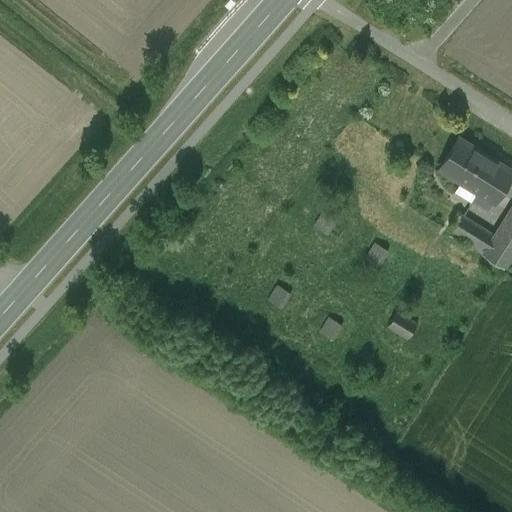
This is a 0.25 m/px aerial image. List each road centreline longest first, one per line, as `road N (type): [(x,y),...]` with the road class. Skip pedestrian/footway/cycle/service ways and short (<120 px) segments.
road 1 (secondary): [(0,316),(281,0)]
road 2 (track): [(318,0),(511,121)]
